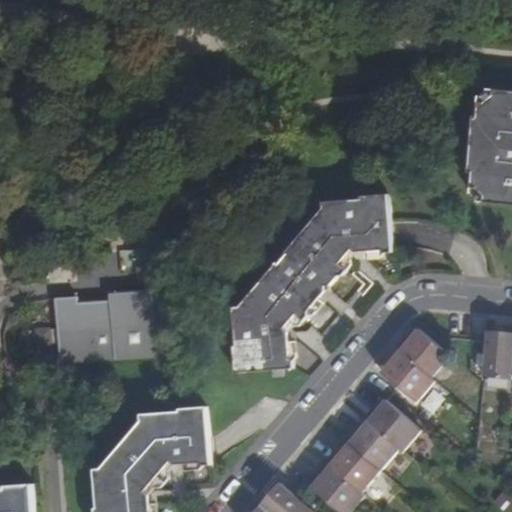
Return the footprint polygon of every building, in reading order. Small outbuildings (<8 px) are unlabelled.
[(511,95),(511,91),(496,90),(495,96),(487,103),(481,102),(480,116),(476,116),(470,173),(474,173),(473,188),(478,189),(486,198),(486,203),(500,205),(501,200),(511,200),(511,95)] [(367,241),(368,251),(368,252),(384,251),(387,253),(395,253),(391,197),(363,199),(325,202),(326,209),(288,253),(290,255),(281,265),(279,264),(243,307),(235,307),(238,346),(235,346),(238,372),(296,369),(295,361),(292,358),(291,342),(279,342),(278,329),(281,326),(286,329),(299,315),(306,320),(311,315),(311,310),(341,276),(346,276),(350,271),(342,264),(355,249),(351,245),(354,242),(367,241)] [(61,364),(178,355),(174,296),(154,297),(153,289),(110,291),(111,301),(79,303),(79,297),(56,298),(61,364)] [(489,330),(487,343),(485,378),(511,379),(511,325),(503,325),(503,331),(489,330)] [(36,344),(51,344),(50,326),(35,327),(36,344)] [(396,347),(433,378),(452,356),(444,350),(420,329),(415,334),(410,339),(406,335),(396,347)] [(384,373),(399,387),(418,403),(437,381),(433,378),(396,347),(387,358),(390,360),(392,361),(383,372),(384,373)] [(364,417),(401,449),(405,452),(423,430),(388,400),(378,410),(374,406),(364,417)] [(96,509),(96,511),(151,511),(151,496),(147,492),(173,461),(177,465),(202,463),(206,465),(214,464),(209,407),(182,409),(182,412),(143,414),(144,422),(103,468),(96,469),(99,508),(96,509)] [(350,444),(383,471),(401,449),(364,417),(355,429),(360,432),(353,441),(350,444)] [(360,432),(355,429),(348,437),(353,441),(360,432)] [(337,450),(327,461),(364,493),(383,471),(350,444),(341,454),(337,450)] [(316,484),(314,486),(342,511),(353,511),(367,495),(364,493),(327,461),(318,472),(322,476),(316,484)] [(262,505),(270,511),(316,511),(302,500),(281,483),(269,497),(262,505)] [(0,511),(34,511),(33,495),(24,488),(6,489),(6,492),(0,492),(0,511)] [(258,501),(262,505),(269,497),(264,493),(258,501)] [(511,511),(511,497),(506,493),(497,504),(505,511),(511,511)] [(258,501),(251,509),(254,511),(256,511),(262,505),(258,501)]
